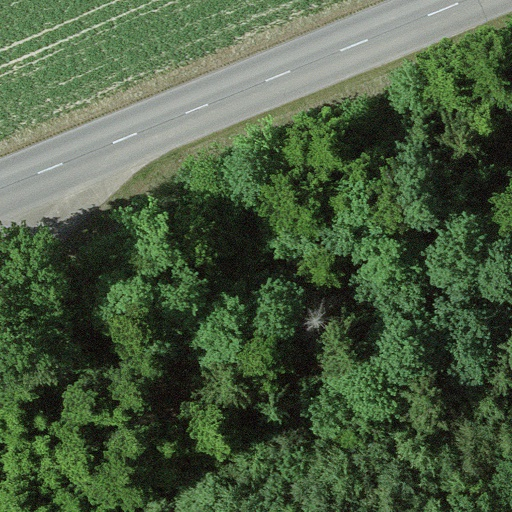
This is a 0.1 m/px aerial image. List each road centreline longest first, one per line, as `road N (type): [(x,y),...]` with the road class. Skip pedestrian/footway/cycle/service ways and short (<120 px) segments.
road 1 (tertiary): [(0,189),(501,0)]
road 2 (track): [(83,155),(0,285)]
